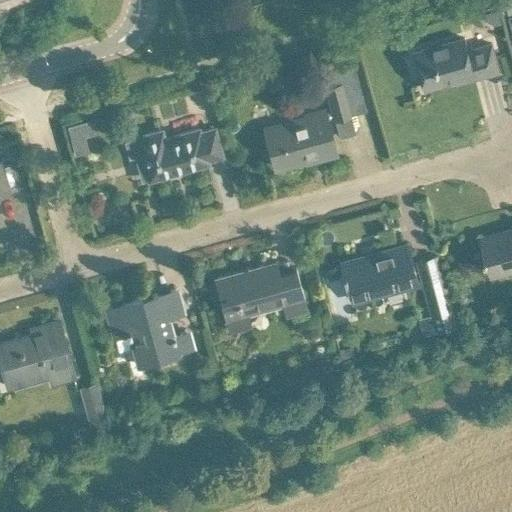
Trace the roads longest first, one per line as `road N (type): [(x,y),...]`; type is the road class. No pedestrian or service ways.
road 1 (unclassified): [(76,268),(511,150)]
road 2 (unclassified): [(76,268),(24,71)]
road 3 (residential): [(24,71),(118,43),(138,20),(142,0)]
